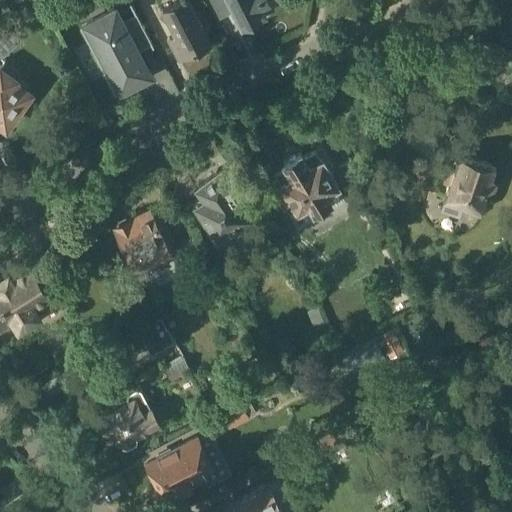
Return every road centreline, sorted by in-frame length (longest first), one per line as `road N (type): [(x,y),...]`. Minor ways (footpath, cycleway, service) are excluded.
road 1 (residential): [(0,210),(356,32),(383,33),(511,77)]
road 2 (residential): [(97,511),(0,417)]
